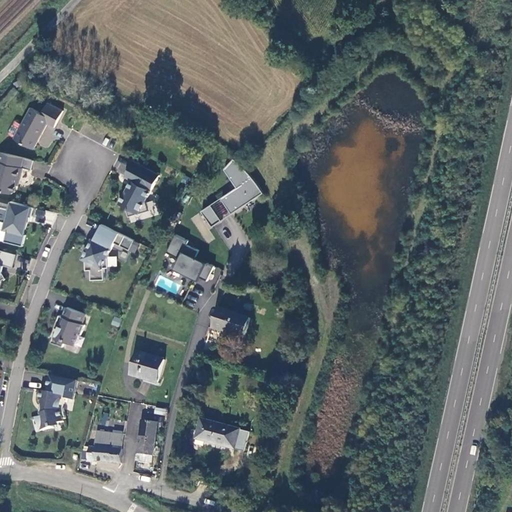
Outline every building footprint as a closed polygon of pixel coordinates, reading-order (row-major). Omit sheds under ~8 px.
[(29,113),(14,140),(34,151),(48,125),(55,129),(64,113),(49,104),(40,119),(29,113)] [(24,159),(0,153),(0,191),(12,195),(15,193),(18,183),(20,183),(23,169),(22,169),(24,159)] [(24,159),(22,169),(23,169),(32,172),(34,162),(24,159)] [(239,188),(203,212),(214,228),(265,194),(254,178),(244,166),(235,159),(227,170),(239,188)] [(132,183),(119,206),(126,210),(129,220),(149,213),(146,203),(159,178),(133,164),(129,172),(135,176),(132,183)] [(135,176),(129,172),(125,179),(132,183),(135,176)] [(25,220),(25,217),(31,219),(34,209),(11,203),(9,211),(0,208),(0,222),(5,224),(3,231),(6,232),(4,243),(23,248),(25,236),(24,236),(27,224),(25,220)] [(183,213),(177,210),(172,218),(178,222),(183,213)] [(124,237),(100,225),(92,241),(91,240),(84,253),(81,259),(84,261),(85,271),(90,271),(90,281),(103,280),(103,269),(107,269),(107,256),(113,244),(119,247),(124,237)] [(270,235),(258,231),(256,237),(268,241),(270,235)] [(190,242),(177,235),(168,252),(181,259),(178,266),(189,272),(187,276),(195,280),(197,277),(208,283),(215,269),(197,259),(200,252),(188,246),(190,242)] [(60,316),(55,329),(58,330),(56,334),(55,334),(51,343),(63,347),(65,342),(75,346),(79,335),(81,335),(85,325),(83,325),(87,315),(68,308),(64,317),(60,316)] [(215,329),(244,339),(251,319),(221,309),(215,329)] [(132,376),(159,384),(165,360),(139,352),(132,376)] [(51,376),(48,392),(42,391),(41,400),(43,401),(42,404),(44,405),(43,414),(43,417),(38,419),(41,431),(55,428),(54,425),(65,422),(64,419),(67,419),(64,409),(66,399),(75,400),(78,381),(51,376)] [(280,408),(253,398),(250,406),(278,415),(280,408)] [(169,416),(170,410),(158,407),(156,414),(169,416)] [(197,440),(245,452),(250,432),(202,420),(197,440)] [(143,421),(139,453),(154,456),(158,426),(158,422),(143,421)] [(98,432),(97,446),(124,449),(125,435),(98,432)] [(97,448),(90,447),(90,454),(84,452),(82,459),(123,464),(124,449),(97,446),(97,448)] [(154,456),(139,453),(138,462),(153,464),(154,456)]
